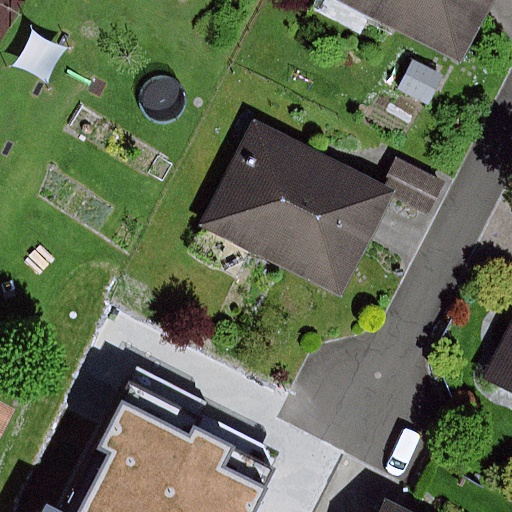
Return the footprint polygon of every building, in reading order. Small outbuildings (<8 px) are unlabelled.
[(338,0),(459,64),(493,0),(338,0)] [(413,65),(399,90),(426,105),(440,79),(413,65)] [(387,196),(253,129),(203,228),(338,295),(374,223),(387,196)] [(397,158),(381,186),(427,210),(442,182),(397,158)] [(511,309),(476,379),(511,397),(511,309)] [(37,489),(25,511),(253,511),(285,449),(213,414),(220,399),(127,353),(55,497),(37,489)] [(0,427),(9,410),(0,405),(0,427)]
